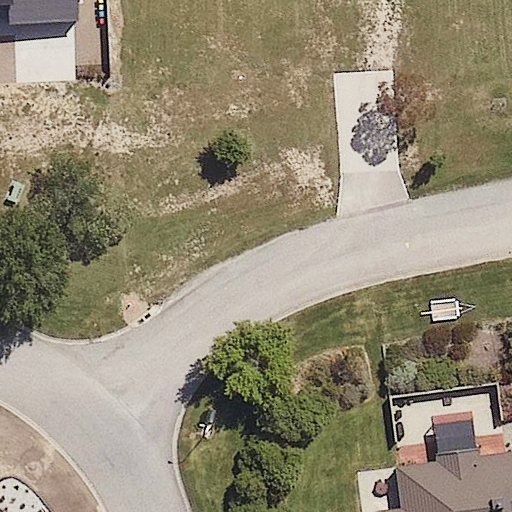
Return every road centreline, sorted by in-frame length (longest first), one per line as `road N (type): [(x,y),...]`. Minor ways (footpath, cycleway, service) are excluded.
road 1 (residential): [(93,394),(204,290),(284,256),(511,210)]
road 2 (residential): [(93,394),(152,511)]
